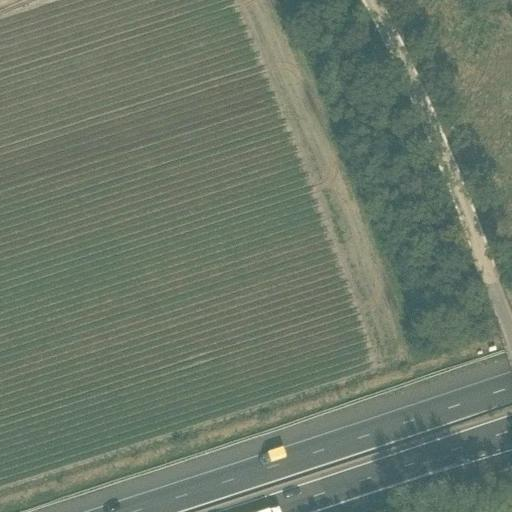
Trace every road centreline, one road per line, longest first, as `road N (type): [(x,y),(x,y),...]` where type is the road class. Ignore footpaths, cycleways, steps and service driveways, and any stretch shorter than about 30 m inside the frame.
road 1 (motorway): [(511,389),(140,511)]
road 2 (unclassified): [(511,347),(435,116),(379,0)]
road 3 (motorway): [(269,511),(511,431)]
